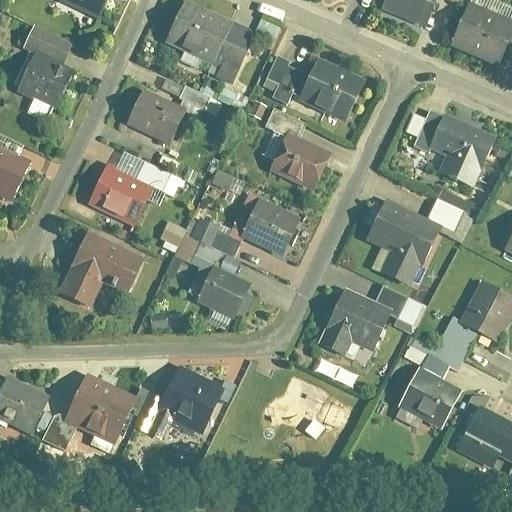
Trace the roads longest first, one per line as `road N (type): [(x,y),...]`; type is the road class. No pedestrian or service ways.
road 1 (residential): [(411,69),(292,327),(271,343),(0,354)]
road 2 (residential): [(153,0),(36,239)]
road 3 (residential): [(411,69),(255,0)]
